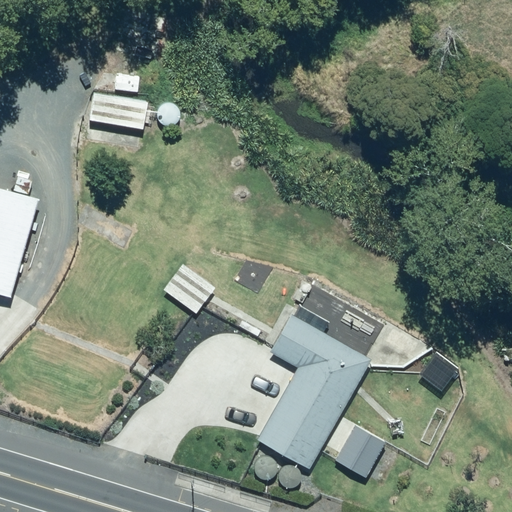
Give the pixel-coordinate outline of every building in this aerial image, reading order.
[(135,94),(91,87),(86,122),(130,129),(135,94)] [(36,203),(0,193),(0,299),(9,302),(28,233),(36,236),(40,224),(31,221),(36,203)] [(212,283),(181,262),(159,293),(191,315),(212,283)] [(297,370),(256,443),(309,471),(369,362),(290,318),(270,355),(297,370)] [(357,429),(337,466),(362,480),(383,443),(357,429)] [(304,472),(265,449),(250,474),(289,497),(304,472)]
